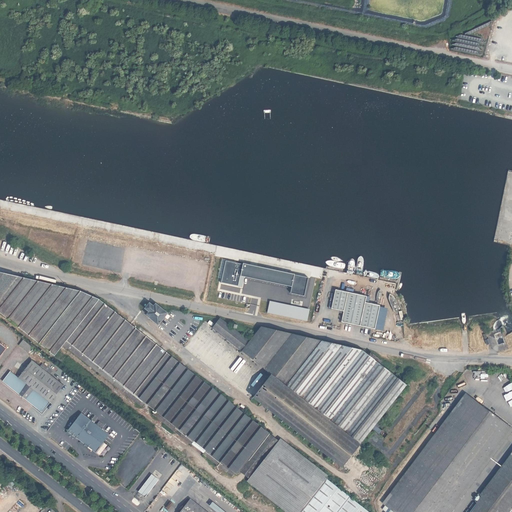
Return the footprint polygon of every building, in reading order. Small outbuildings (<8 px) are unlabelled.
[(240,276),(292,287),(290,293),(304,296),(308,277),(294,274),(243,263),(243,264),(236,263),(236,262),(236,263),(226,260),(222,278),(221,283),(221,282),(238,286),(240,276)] [(0,310),(57,355),(67,344),(145,406),(149,403),(158,411),(156,413),(176,428),(177,426),(184,431),(182,433),(193,442),(195,440),(207,449),(205,452),(227,469),(229,467),(237,474),(239,471),(270,433),(132,324),(100,299),(80,291),(0,272),(0,310)] [(342,320),(375,327),(380,304),(366,301),(367,295),(336,288),(332,307),(345,309),(342,320)] [(270,301),(267,312),(307,321),(310,309),(270,301)] [(154,305),(151,302),(147,307),(150,310),(148,312),(151,315),(150,316),(159,324),(168,313),(156,303),(154,305)] [(262,365),(272,374),(302,398),(360,445),(373,428),(379,434),(382,430),(376,425),(407,385),(399,379),(395,375),(381,364),(384,361),(373,353),(370,352),(368,354),(364,351),(262,326),(250,341),(221,318),(213,328),(262,365)] [(32,347),(23,340),(19,345),(28,352),(32,347)] [(64,385),(33,360),(25,370),(24,369),(23,371),(24,372),(19,378),(11,371),(3,381),(23,398),(42,412),(64,385)] [(254,396),(323,450),(327,454),(343,467),(352,455),(360,445),(302,398),(272,374),(254,396)] [(391,510),(393,511),(446,511),(511,427),(469,395),(386,505),(392,509),(391,510)] [(67,431),(87,446),(89,448),(96,453),(110,435),(81,413),(67,431)] [(239,471),(250,479),(280,441),(270,433),(239,471)] [(250,479),(291,511),(297,511),(326,477),(280,441),(250,479)] [(352,455),(343,467),(348,470),(356,459),(352,455)] [(503,511),(511,501),(511,461),(472,511),(503,511)] [(152,475),(138,492),(145,497),(159,480),(152,475)] [(370,511),(366,508),(326,477),(297,511),(370,511)] [(206,511),(190,499),(187,504),(197,511),(206,511)]
